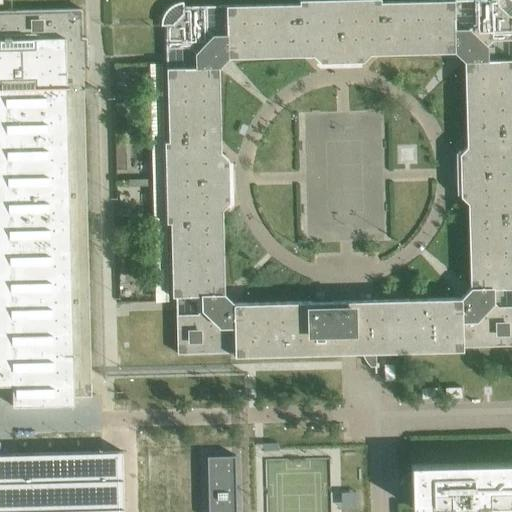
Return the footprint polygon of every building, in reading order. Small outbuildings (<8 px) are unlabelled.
[(511,0),(454,0),(380,2),(380,0),(299,0),(299,4),(183,7),(183,2),(179,3),(175,4),(172,5),(168,8),(166,11),(163,14),(162,18),(161,22),(161,26),(165,26),(168,142),(164,142),(166,223),(170,223),(172,296),(175,296),(177,353),(234,352),(234,356),(362,352),(364,357),(367,362),(370,366),(374,366),(374,372),(376,372),(375,352),(463,350),(462,346),(511,345),(511,0)] [(81,9),(0,11),(0,385),(12,385),(12,406),(74,405),(74,396),(91,396),(83,73),(86,67),(86,37),(82,37),(81,9)] [(0,458),(0,511),(125,511),(124,456),(0,458)] [(235,511),(234,457),(206,457),(207,511),(235,511)] [(511,511),(511,462),(411,465),(412,508),(463,506),(468,511),(511,511)]
